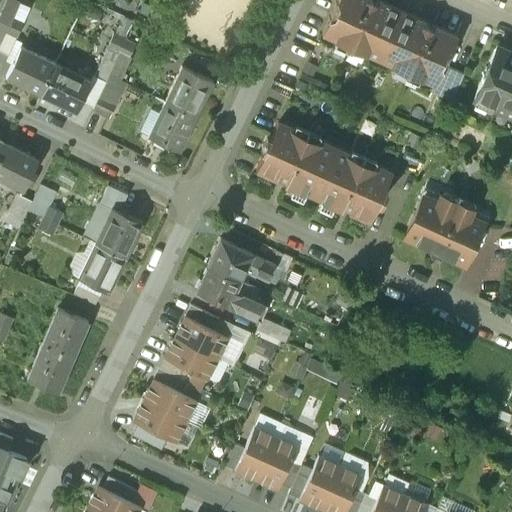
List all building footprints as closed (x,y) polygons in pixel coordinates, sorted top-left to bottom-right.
[(399,10),(377,0),(374,0),(373,3),(367,0),(335,0),(321,34),(336,41),(337,38),(364,50),(363,53),(377,59),(399,10)] [(424,21),(399,10),(377,59),(392,65),(393,63),(420,75),(419,78),(433,84),(434,84),(443,64),(456,35),(431,24),(429,27),(422,24),(424,21)] [(11,17),(0,12),(0,28),(5,31),(11,17)] [(11,17),(5,31),(16,36),(22,23),(11,17)] [(124,38),(113,33),(107,47),(118,52),(124,38)] [(118,52),(108,73),(109,73),(121,79),(131,57),(129,56),(135,43),(124,38),(118,52)] [(482,40),(453,105),(511,131),(511,118),(511,117),(492,108),(491,109),(490,108),(492,105),(475,97),(473,101),(472,100),(496,46),(482,40)] [(20,46),(6,76),(40,93),(54,63),(20,46)] [(511,53),(496,46),(472,100),(473,101),(475,97),(492,105),(490,108),(491,109),(492,108),(511,117),(511,118),(511,53)] [(89,79),(54,63),(40,93),(74,109),(89,79)] [(463,73),(443,64),(434,84),(433,84),(430,91),(450,100),(463,73)] [(211,80),(181,66),(164,100),(194,115),(211,80)] [(121,79),(109,73),(92,108),(114,119),(120,105),(111,100),(121,79)] [(164,100),(154,95),(137,130),(177,149),(194,115),(164,100)] [(349,152),(319,139),(317,144),(291,132),(293,128),(277,121),(269,138),(266,137),(260,151),(263,153),(255,170),(276,180),(277,177),(284,180),(283,183),(340,208),(342,206),(349,209),(347,211),(368,221),(376,203),(379,204),(386,190),(383,189),(391,171),(374,164),(372,168),(347,157),(349,152)] [(2,142),(0,145),(0,178),(21,189),(36,159),(2,142)] [(0,218),(17,224),(24,205),(42,212),(52,186),(36,180),(30,196),(11,189),(0,218)] [(127,193),(107,184),(99,202),(109,208),(110,207),(119,211),(127,193)] [(471,208),(439,194),(436,201),(422,195),(403,236),(428,247),(428,253),(439,252),(463,263),(482,222),(468,216),(471,208)] [(61,212),(47,206),(43,216),(56,223),(61,212)] [(119,211),(110,207),(109,208),(94,241),(123,256),(140,222),(119,211)] [(56,223),(43,216),(37,227),(51,234),(56,223)] [(271,265),(219,240),(208,264),(237,278),(242,268),(264,279),(271,265)] [(94,241),(77,276),(106,290),(123,256),(94,241)] [(237,278),(208,264),(195,289),(252,317),(259,303),(234,290),(239,279),(237,278)] [(280,269),(271,265),(264,279),(273,283),(280,269)] [(98,293),(78,282),(72,292),(93,304),(98,293)] [(287,286),(284,293),(275,288),(272,295),(295,306),(301,293),(287,286)] [(218,318),(189,304),(184,315),(213,329),(218,318)] [(86,320),(56,307),(25,378),(55,391),(86,320)] [(213,329),(184,315),(174,336),(216,357),(227,336),(213,329)] [(289,329),(262,316),(256,328),(284,341),(289,329)] [(216,357),(174,336),(163,356),(192,371),(206,378),(216,357)] [(192,371),(163,356),(158,367),(187,382),(192,371)] [(187,382),(158,367),(153,378),(181,392),(187,382)] [(181,392),(153,378),(142,399),(185,420),(195,399),(181,392)] [(185,420),(142,399),(132,420),(166,437),(174,441),(185,420)] [(166,437),(137,422),(132,433),(160,447),(166,437)] [(244,448),(234,470),(255,480),(275,436),(254,427),(244,448)] [(296,446),(275,436),(255,480),(276,489),(279,484),(289,462),(296,446)] [(233,443),(223,465),(234,470),(244,448),(233,443)] [(27,458),(0,447),(0,499),(2,500),(3,501),(5,501),(14,480),(10,478),(12,472),(19,475),(27,458)] [(339,465),(318,456),(312,470),(298,499),(319,509),(339,465)] [(300,467),(289,462),(279,484),(290,489),(300,467)] [(312,470),(301,465),(300,467),(290,489),(287,494),(298,499),(312,470)] [(339,465),(319,509),(327,511),(343,511),(354,489),(360,475),(339,465)] [(136,491),(107,477),(102,487),(131,501),(136,491)] [(102,487),(97,485),(86,505),(99,511),(136,511),(139,506),(102,487)] [(376,499),(369,511),(395,511),(403,494),(382,485),(376,499)] [(354,489),(343,511),(356,511),(365,494),(354,489)] [(365,494),(356,511),(369,511),(376,499),(365,494)] [(403,494),(395,511),(420,511),(424,504),(403,494)]
